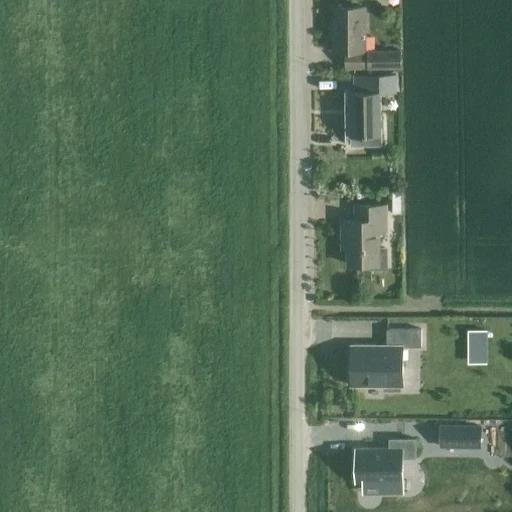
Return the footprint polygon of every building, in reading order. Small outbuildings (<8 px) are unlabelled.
[(401,50),(365,51),(365,7),(335,7),(335,51),(346,51),(346,68),(401,68),(401,50)] [(396,75),(355,75),(355,92),(350,92),(351,146),(382,145),(381,93),(396,93),(396,75)] [(403,192),(393,192),(393,213),(403,213),(403,192)] [(348,264),(372,264),(372,269),(387,269),(387,249),(379,249),(379,231),(387,231),(387,205),(356,205),(356,220),(342,220),(342,249),(348,249),(348,264)] [(352,345),(352,346),(352,386),(355,386),(372,386),(384,386),(384,390),(385,390),(393,390),(401,390),(401,386),(404,386),(404,362),(404,359),(404,346),(408,346),(422,347),(422,342),(422,330),(422,329),(402,329),(388,329),(388,336),(387,345),(370,345),(352,345)] [(481,429),(441,428),(441,443),(441,446),(461,446),(481,447),(481,429)] [(356,448),(356,464),(356,482),(363,482),(364,482),(381,482),(382,482),(382,483),(382,491),(382,493),(393,493),(403,493),(404,493),(403,482),(403,468),(403,458),(412,458),(416,458),(416,448),(416,439),(403,439),(392,439),(390,439),(390,441),(391,447),(391,448),(389,448),(374,448),(356,448)]
